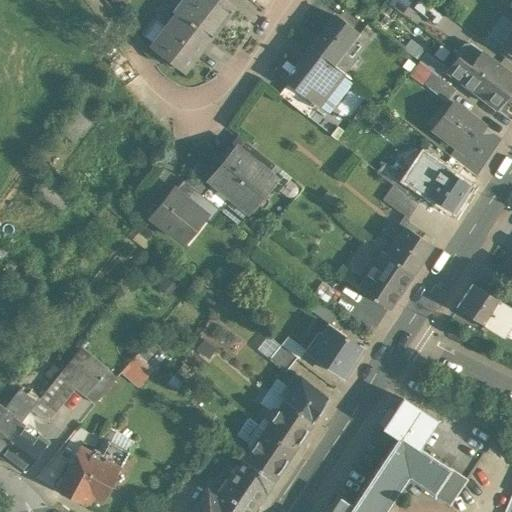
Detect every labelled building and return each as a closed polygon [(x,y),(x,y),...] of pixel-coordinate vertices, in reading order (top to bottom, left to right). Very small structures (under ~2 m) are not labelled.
[(233,8),(222,0),(180,0),(172,10),(177,14),(208,39),(233,8)] [(424,0),(417,0),(412,7),(434,23),(441,12),(424,0)] [(208,39),(177,14),(152,47),(161,53),(160,59),(170,67),(175,65),(184,71),(208,39)] [(366,41),(334,16),(310,47),(341,71),(366,41)] [(511,27),(500,44),(495,50),(509,60),(511,55),(511,27)] [(500,44),(488,35),(483,41),(495,50),(500,44)] [(479,51),(470,44),(463,45),(455,55),(469,65),(479,51)] [(310,47),(295,66),(294,65),(288,74),(283,80),(287,83),(311,102),(309,104),(313,107),(314,108),(316,106),(315,105),(341,71),(310,47)] [(511,86),(511,74),(480,51),(479,51),(469,65),(507,94),(511,86)] [(442,65),(426,52),(418,62),(435,74),(442,65)] [(469,65),(455,55),(445,70),(496,108),(507,94),(469,65)] [(455,90),(435,74),(426,87),(446,102),(455,90)] [(311,102),(287,83),(278,94),(306,117),(313,107),(309,104),(311,102)] [(483,125),(452,102),(433,128),(463,151),(483,125)] [(78,104),(58,128),(73,142),(93,118),(78,104)] [(274,165),(243,140),(236,149),(267,174),(274,165)] [(267,174),(236,149),(210,180),(241,205),(267,174)] [(442,166),(422,153),(417,160),(419,162),(408,179),(425,192),(441,167),(442,166)] [(408,179),(384,162),(375,171),(392,185),(414,202),(417,204),(425,192),(408,179)] [(470,186),(441,167),(425,192),(453,211),(470,186)] [(72,195),(50,179),(39,194),(61,210),(72,195)] [(219,209),(182,180),(174,190),(205,215),(204,217),(209,221),(219,209)] [(414,202),(392,185),(382,199),(406,215),(414,202)] [(174,190),(172,189),(150,217),(176,238),(187,225),(193,230),(204,217),(205,215),(174,190)] [(392,246),(386,255),(412,273),(431,244),(405,227),(392,246)] [(392,246),(376,236),(371,243),(386,255),(392,246)] [(386,255),(382,252),(375,261),(371,258),(358,277),(363,280),(358,288),(389,309),(412,273),(386,255)] [(511,310),(472,284),(456,308),(502,339),(511,323),(511,310)] [(362,348),(327,325),(308,354),(340,375),(343,376),(362,348)] [(304,351),(287,337),(280,346),(295,358),(297,360),(304,351)] [(295,358),(280,346),(269,360),(284,372),(295,358)] [(59,374),(76,387),(95,403),(114,380),(78,351),(59,374)] [(136,356),(124,370),(134,377),(142,384),(153,370),(136,356)] [(134,377),(124,370),(122,373),(132,380),(134,377)] [(328,399),(295,373),(279,396),(283,399),(312,422),(328,399)] [(59,374),(31,408),(32,409),(22,422),(26,425),(32,416),(39,422),(43,423),(46,422),(48,421),(76,387),(59,374)] [(172,377),(168,382),(176,389),(180,384),(172,377)] [(19,399),(8,413),(21,423),(22,422),(32,409),(31,408),(19,399)] [(277,409),(275,408),(269,409),(258,426),(292,452),(312,422),(283,399),(277,409)] [(434,421),(402,399),(394,411),(389,408),(379,423),(384,426),(383,427),(397,437),(415,449),(416,447),(434,421)] [(0,449),(21,423),(8,413),(0,407),(0,449)] [(21,423),(0,449),(0,453),(25,471),(49,441),(26,425),(22,422),(21,423)] [(292,452),(258,426),(247,442),(247,448),(249,449),(243,459),(272,482),(292,452)] [(382,511),(407,475),(433,493),(449,468),(416,447),(415,449),(397,437),(351,506),(339,498),(330,511),(329,511),(382,511)] [(129,453),(108,442),(100,457),(121,468),(129,453)] [(80,446),(56,491),(84,506),(90,504),(93,500),(101,504),(121,468),(100,457),(80,446)] [(236,464),(215,495),(207,490),(193,511),(251,511),(272,482),(243,459),(238,466),(236,464)] [(449,468),(433,493),(450,504),(466,480),(449,468)]
